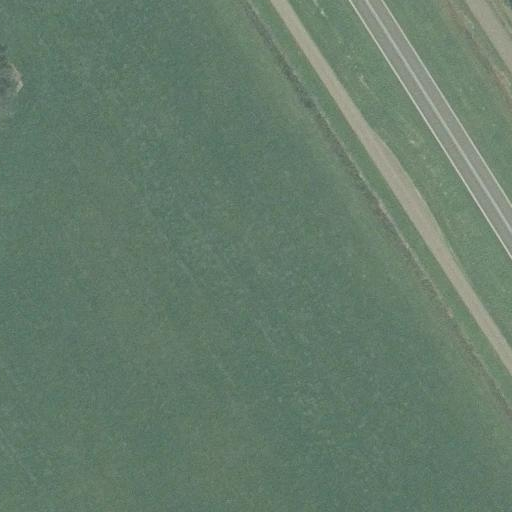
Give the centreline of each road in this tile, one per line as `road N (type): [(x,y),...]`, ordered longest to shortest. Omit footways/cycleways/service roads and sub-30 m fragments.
road 1 (unclassified): [(511,363),(281,0)]
road 2 (trunk): [(511,235),(364,0)]
